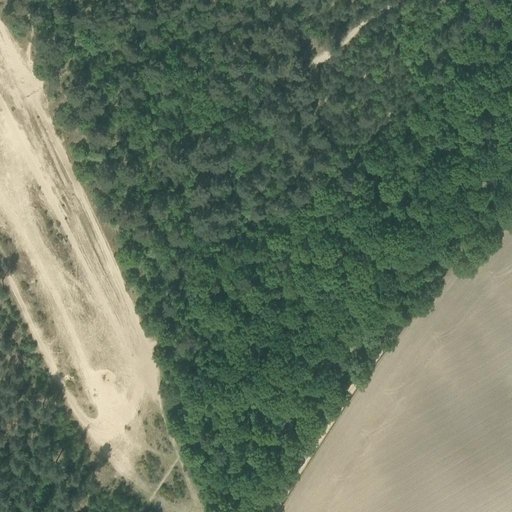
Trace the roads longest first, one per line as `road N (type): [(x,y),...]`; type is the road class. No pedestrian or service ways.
road 1 (track): [(511,190),(373,366),(277,511)]
road 2 (track): [(0,99),(49,208),(127,344)]
road 3 (track): [(212,511),(127,344)]
